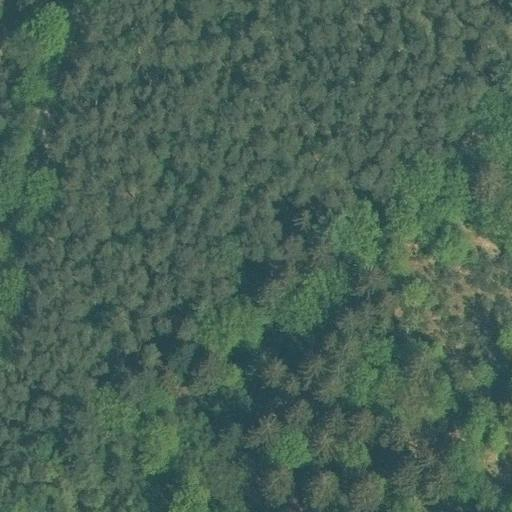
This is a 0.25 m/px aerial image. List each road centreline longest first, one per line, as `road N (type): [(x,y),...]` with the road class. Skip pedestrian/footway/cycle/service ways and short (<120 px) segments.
road 1 (track): [(0,467),(511,119)]
road 2 (track): [(81,0),(0,285)]
